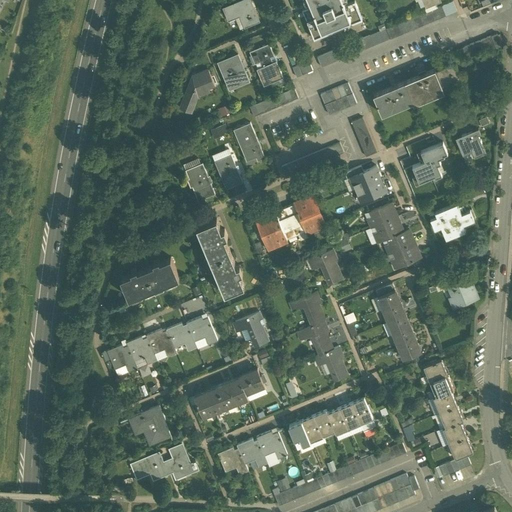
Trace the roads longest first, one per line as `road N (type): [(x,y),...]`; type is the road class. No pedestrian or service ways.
road 1 (primary): [(104,0),(55,224),(28,511)]
road 2 (residential): [(511,122),(495,342)]
road 3 (residential): [(464,19),(310,82)]
road 4 (residential): [(353,83),(471,34),(464,19)]
road 5 (residential): [(495,342),(491,394),(502,473)]
